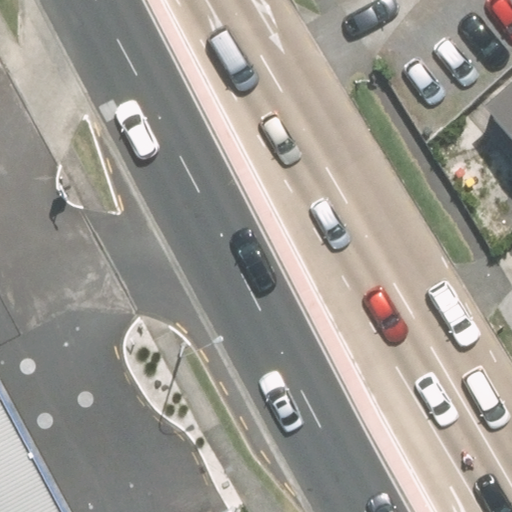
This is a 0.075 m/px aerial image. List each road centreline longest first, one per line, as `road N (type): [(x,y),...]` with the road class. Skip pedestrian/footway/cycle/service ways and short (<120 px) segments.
road 1 (primary): [(380,511),(101,0)]
road 2 (primary): [(226,0),(428,358)]
road 3 (primary): [(428,358),(511,480)]
road 4 (primary): [(428,358),(511,446)]
